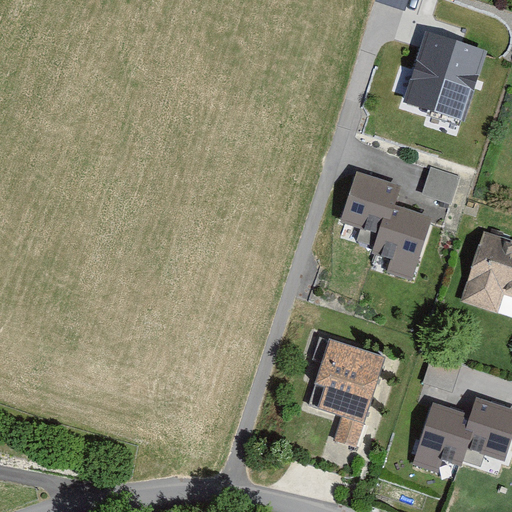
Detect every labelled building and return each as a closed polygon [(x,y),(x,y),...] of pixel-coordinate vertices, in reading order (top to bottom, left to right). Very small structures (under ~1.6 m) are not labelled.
[(378,0),(405,9),(408,0),(378,0)] [(486,47),(427,29),(404,102),(464,120),(486,47)] [(422,193),(451,204),(461,176),(432,166),(422,193)] [(400,184),(356,170),(341,218),(378,230),(383,214),(390,216),(395,202),(400,184)] [(432,214),(395,202),(390,216),(383,214),(372,250),(392,257),(388,272),(412,279),(432,214)] [(511,240),(483,231),(461,299),(498,312),(505,293),(511,294),(511,240)] [(384,353),(327,335),(313,379),(321,382),(314,404),(341,412),(363,420),(384,353)] [(511,404),(477,395),(472,412),(464,442),(459,458),(482,465),(486,452),(506,458),(511,438),(511,404)] [(472,412),(431,401),(413,464),(439,471),(443,456),(459,461),(459,458),(464,442),(472,412)] [(363,420),(341,412),(332,436),(354,444),(363,420)]
